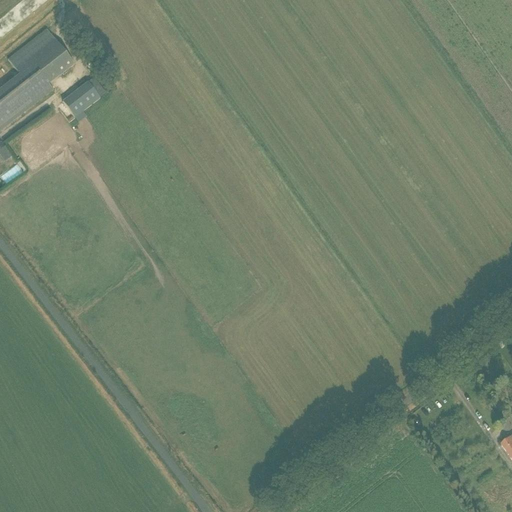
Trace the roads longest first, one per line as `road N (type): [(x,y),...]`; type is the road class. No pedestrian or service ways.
road 1 (unclassified): [(203,511),(0,248)]
road 2 (unclassified): [(265,511),(511,322)]
